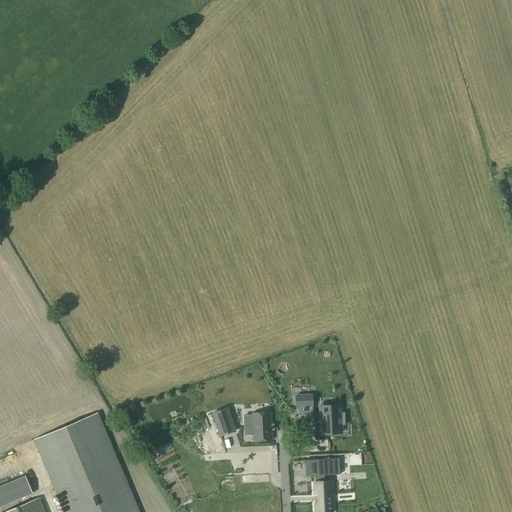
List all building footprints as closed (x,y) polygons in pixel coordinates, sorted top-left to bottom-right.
[(312,396),(296,396),(296,408),(300,420),(313,419),(312,396)] [(323,425),(321,425),(321,435),(341,434),(341,426),(345,426),(344,413),(338,413),(338,408),(322,408),(323,425)] [(230,410),(216,414),(223,437),(238,432),(230,410)] [(64,511),(138,511),(97,414),(34,440),(64,511)] [(253,426),(245,427),(245,437),(253,437),(254,443),(273,442),(272,414),(252,415),(253,426)] [(204,484),(265,476),(262,454),(201,462),(204,484)] [(4,456),(0,457),(0,476),(0,470),(9,467),(4,456)] [(327,459),(305,460),(305,476),(314,476),(315,482),(313,482),(314,511),(330,511),(329,481),(325,482),(324,475),(327,475),(327,459)] [(341,465),(334,466),(335,475),(342,474),(341,465)] [(369,468),(345,474),(348,485),(372,479),(369,468)] [(0,486),(0,507),(32,494),(25,476),(0,486)] [(256,499),(268,498),(267,477),(254,478),(256,499)] [(368,481),(344,490),(348,501),(360,496),(362,502),(374,497),(368,481)] [(44,511),(38,498),(4,511),(44,511)]
